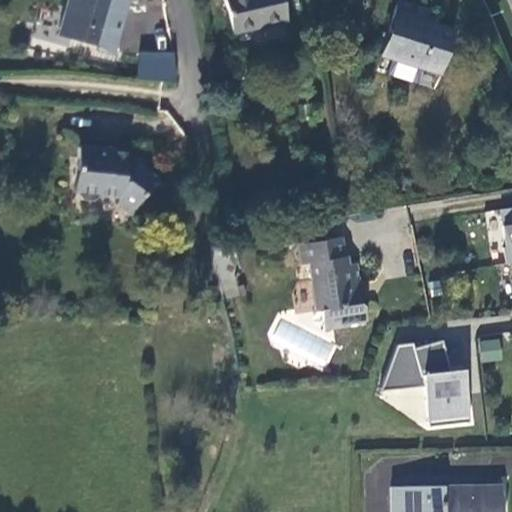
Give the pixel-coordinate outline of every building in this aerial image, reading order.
[(132,2),(127,0),(70,0),(60,34),(96,46),(95,50),(114,57),(132,2)] [(223,0),(231,33),(287,21),(282,0),(223,0)] [(433,11),(399,2),(381,58),(439,75),(452,31),(429,23),(433,11)] [(143,50),(139,78),(180,82),(176,52),(143,50)] [(127,152),(80,148),(78,158),(74,191),(80,198),(92,200),(97,192),(116,194),(117,202),(130,212),(154,179),(139,167),(126,165),(127,152)] [(374,174),(375,162),(362,160),(361,173),(374,174)] [(341,205),(322,208),(324,219),(343,216),(341,205)] [(503,247),(506,263),(511,262),(511,205),(499,208),(505,243),(503,247)] [(342,238),(297,248),(302,267),(306,266),(315,313),(317,312),(321,330),(347,325),(346,321),(365,318),(362,303),(357,301),(350,302),(346,282),(353,281),(358,280),(355,263),(351,263),(349,255),(346,256),(342,238)] [(357,301),(353,281),(346,282),(350,302),(357,301)] [(479,362),(501,360),(499,338),(477,340),(479,362)] [(424,386),(428,426),(469,421),(464,375),(456,376),(450,371),(442,340),(413,347),(412,343),(396,345),(379,391),(424,386)] [(389,511),(499,511),(500,488),(389,490),(389,511)]
